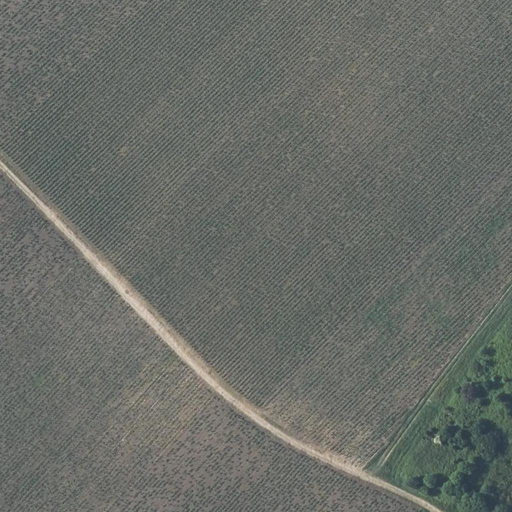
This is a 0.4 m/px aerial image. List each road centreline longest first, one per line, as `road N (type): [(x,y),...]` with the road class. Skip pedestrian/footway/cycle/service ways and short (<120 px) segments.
road 1 (track): [(432,511),(286,439),(212,383),(0,165)]
road 2 (track): [(356,475),(511,278)]
